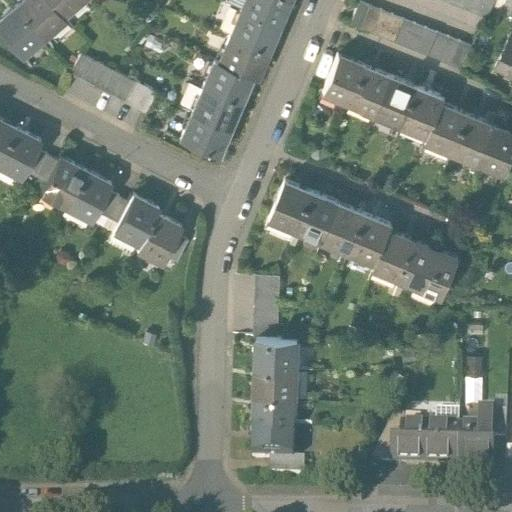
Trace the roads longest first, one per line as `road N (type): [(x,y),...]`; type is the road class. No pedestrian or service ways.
road 1 (residential): [(206,510),(216,319),(238,204)]
road 2 (residential): [(238,204),(0,75)]
road 3 (tertiary): [(452,511),(206,510)]
road 4 (residential): [(238,204),(324,0)]
road 5 (tertiary): [(206,510),(34,511)]
